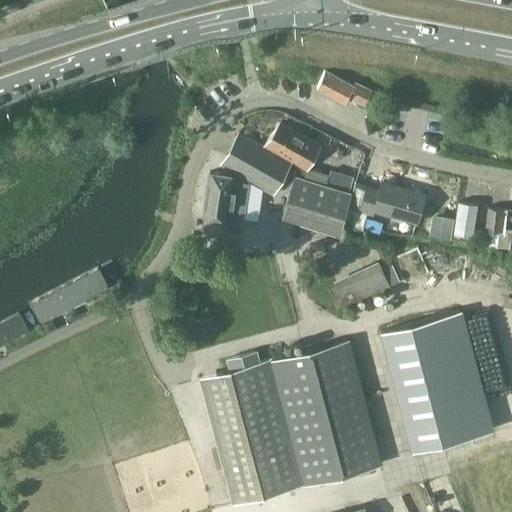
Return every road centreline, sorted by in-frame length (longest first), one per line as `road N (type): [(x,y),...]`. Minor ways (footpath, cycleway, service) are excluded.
road 1 (residential): [(0,365),(144,287),(172,242),(204,145),(245,105),(271,101),(407,158),(511,177)]
road 2 (primary): [(0,95),(187,31),(252,17),(306,17)]
road 3 (primary): [(204,0),(0,63)]
road 4 (primary): [(306,17),(511,48)]
